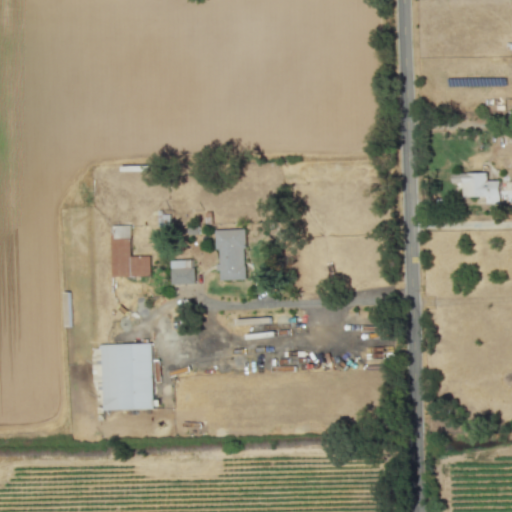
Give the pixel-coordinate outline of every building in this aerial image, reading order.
[(463,197),(486,197),(486,204),(500,204),(500,181),(487,181),(487,173),(452,174),(452,183),(463,183),(463,197)] [(111,226),(112,277),(150,276),(150,256),(131,257),(130,226),(111,226)] [(217,230),(217,272),(220,272),(220,280),(245,280),(245,229),(217,230)] [(194,260),(171,261),(172,285),(194,284),(194,260)] [(151,343),(101,345),(103,411),(153,409),(151,343)]
